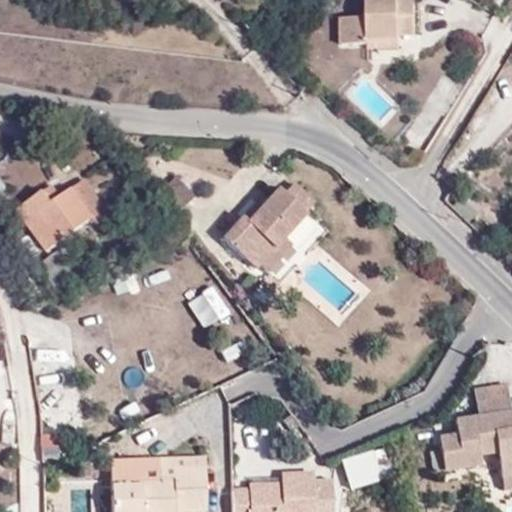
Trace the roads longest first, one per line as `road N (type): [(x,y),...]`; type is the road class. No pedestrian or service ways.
road 1 (tertiary): [(0,85),(318,139),(511,314)]
road 2 (residential): [(0,278),(27,387),(26,511)]
